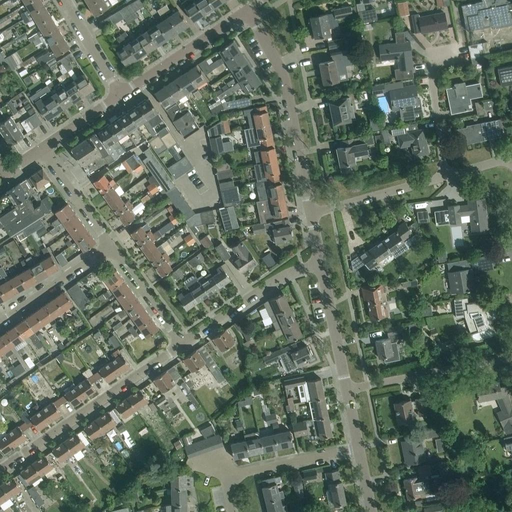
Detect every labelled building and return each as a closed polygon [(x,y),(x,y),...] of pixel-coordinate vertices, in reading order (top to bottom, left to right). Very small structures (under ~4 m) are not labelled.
[(45,7),(40,0),(31,0),(25,4),(29,10),(21,15),(23,19),(45,7)] [(96,0),(88,5),(95,16),(108,8),(107,7),(112,4),(109,0),(96,0)] [(203,14),(214,8),(208,0),(196,0),(194,1),(203,14)] [(403,0),(405,10),(414,9),(413,0),(403,0)] [(467,4),(461,5),(464,17),(478,14),(478,12),(479,12),(482,27),(493,25),(492,17),(509,14),(511,21),(507,22),(508,25),(511,24),(511,0),(482,0),(483,1),(470,4),(470,3),(467,4)] [(133,1),(129,3),(134,11),(138,9),(133,1)] [(193,21),(203,14),(194,1),(184,8),(193,21)] [(134,11),(129,3),(119,10),(123,17),(126,20),(136,14),(134,11)] [(167,5),(162,8),(166,13),(170,10),(167,5)] [(339,26),(337,19),(352,15),(350,6),(333,9),(334,13),(326,14),(310,17),(310,19),(308,19),(310,24),(311,24),(314,37),(321,36),(321,37),(330,35),(329,28),(339,26)] [(51,17),(45,7),(23,19),(26,24),(34,19),(38,25),(51,17)] [(166,13),(162,8),(157,11),(161,17),(166,13)] [(113,23),(123,17),(119,10),(108,17),(113,23)] [(178,10),(168,17),(177,30),(180,28),(181,29),(188,25),(178,10)] [(357,11),(360,23),(369,21),(367,10),(357,11)] [(444,13),(419,17),(418,14),(411,15),(414,33),(421,32),(421,33),(447,28),(444,13)] [(57,27),(51,17),(38,25),(41,30),(28,38),(31,42),(33,41),(57,27)] [(99,22),(103,29),(113,23),(108,17),(99,22)] [(173,33),(177,30),(168,17),(157,24),(167,39),(174,34),(173,33)] [(167,39),(157,24),(147,31),(156,44),(160,42),(160,43),(167,39)] [(63,37),(57,27),(33,41),(35,46),(43,41),(47,47),(50,45),(63,37)] [(9,29),(2,32),(4,38),(11,36),(9,29)] [(153,46),(156,44),(147,31),(137,37),(147,52),(154,48),(153,46)] [(396,43),(379,45),(381,60),(397,58),(397,60),(398,59),(399,68),(394,69),(396,79),(403,78),(403,76),(413,75),(413,74),(412,66),(411,56),(409,46),(409,41),(405,42),(404,31),(394,32),(396,43)] [(132,60),(136,58),(127,44),(124,40),(121,35),(116,38),(120,44),(114,48),(116,52),(126,66),(133,61),(132,60)] [(69,47),(63,37),(50,45),(56,55),(69,47)] [(140,57),(147,52),(137,37),(127,44),(136,58),(139,55),(140,57)] [(347,37),(327,41),(329,48),(346,45),(348,45),(347,37)] [(222,63),(225,61),(239,52),(236,48),(238,47),(233,40),(227,44),(226,44),(224,45),(225,46),(218,50),(223,57),(219,59),(222,63)] [(494,40),(481,43),(484,56),(497,53),(494,40)] [(470,58),(484,55),(481,43),(468,45),(470,58)] [(333,60),(319,63),(321,70),(322,75),(323,83),(338,80),(337,74),(346,72),(344,65),(352,63),(349,52),(351,51),(350,45),(348,45),(346,45),(329,48),(330,56),(332,55),(333,60)] [(69,62),(74,58),(70,52),(59,59),(67,71),(73,68),(69,62)] [(241,55),(239,52),(225,61),(232,71),(247,61),(242,54),(241,55)] [(11,55),(5,59),(7,63),(12,71),(16,68),(15,67),(18,65),(11,55)] [(484,56),(484,55),(470,58),(472,65),(485,62),(484,56)] [(222,63),(219,59),(209,65),(205,59),(198,64),(205,74),(216,67),(222,63)] [(251,68),(247,61),(232,71),(239,81),(252,72),(250,69),(251,68)] [(225,67),(222,63),(216,67),(219,71),(225,67)] [(196,65),(189,70),(190,71),(186,73),(195,87),(206,80),(196,65)] [(511,65),(497,69),(501,86),(511,85),(511,91),(511,65)] [(252,72),(239,81),(236,83),(238,88),(242,85),(246,92),(261,82),(256,75),(255,76),(252,72)] [(94,88),(84,73),(73,80),(82,94),(86,91),(87,93),(94,88)] [(195,87),(186,73),(183,76),(182,74),(175,79),(185,94),(195,87)] [(185,94),(175,79),(168,83),(169,85),(166,87),(177,104),(181,101),(183,103),(188,99),(185,94)] [(230,87),(236,83),(233,79),(227,83),(230,87)] [(79,96),(82,94),(73,80),(73,81),(63,87),(73,102),(80,97),(79,96)] [(66,106),(73,102),(63,87),(60,83),(54,86),(51,82),(47,85),(62,107),(65,105),(66,106)] [(446,89),(448,99),(450,98),(451,101),(449,102),(451,113),(471,109),(469,97),(481,94),(479,83),(465,86),(464,82),(454,84),(455,86),(452,87),(446,89)] [(239,88),(238,88),(236,83),(230,87),(217,96),(222,103),(223,102),(226,101),(224,98),(239,88)] [(372,85),(373,94),(385,92),(384,84),(372,85)] [(58,110),(62,107),(47,85),(42,88),(49,97),(43,101),(41,98),(35,102),(47,120),(59,111),(58,110)] [(183,114),(177,104),(166,87),(165,87),(164,86),(154,93),(158,99),(159,101),(160,101),(184,138),(199,127),(188,111),(183,114)] [(400,109),(402,118),(414,116),(413,113),(420,112),(419,108),(421,107),(420,101),(418,101),(415,86),(389,91),(393,110),(400,109)] [(197,99),(201,96),(197,90),(193,93),(197,99)] [(350,105),(349,97),(342,99),(341,92),(326,95),(327,102),(329,102),(333,124),(355,119),(352,105),(350,105)] [(145,99),(137,104),(157,134),(159,133),(161,136),(170,130),(148,98),(145,100),(145,99)] [(24,135),(10,115),(17,110),(10,99),(0,106),(0,129),(10,144),(24,135)] [(226,101),(223,102),(225,109),(238,106),(237,99),(226,101)] [(481,101),(475,103),(477,114),(483,113),(481,101)] [(221,102),(210,109),(214,116),(216,114),(221,109),(224,109),(221,102)] [(157,134),(137,104),(138,105),(135,107),(135,106),(127,111),(147,139),(147,140),(148,139),(157,134)] [(244,115),(247,115),(249,128),(256,126),(269,124),(265,105),(243,110),(244,115)] [(27,111),(30,116),(35,112),(32,107),(27,111)] [(147,139),(127,111),(128,112),(125,113),(125,112),(118,117),(137,146),(147,139)] [(36,112),(30,116),(37,126),(42,122),(36,112)] [(37,126),(30,116),(25,119),(32,129),(37,126)] [(227,116),(218,122),(207,129),(209,136),(230,131),(227,116)] [(137,146),(118,117),(110,122),(111,123),(109,125),(125,151),(127,150),(133,147),(134,148),(137,146)] [(503,129),(502,129),(500,118),(500,119),(467,126),(467,127),(455,129),(458,145),(464,144),(464,143),(482,140),(482,137),(493,135),(494,137),(503,135),(503,136),(504,136),(503,131),(503,129)] [(418,130),(416,123),(390,128),(392,136),(397,135),(400,147),(411,145),(413,156),(428,153),(424,133),(422,133),(421,129),(418,130)] [(125,151),(109,125),(108,125),(108,124),(100,129),(101,130),(98,132),(98,131),(98,132),(107,146),(105,147),(114,160),(118,155),(119,156),(125,151)] [(273,142),(269,124),(256,126),(258,139),(257,139),(259,144),(273,142)] [(157,134),(148,139),(152,145),(153,147),(158,154),(167,149),(177,142),(173,134),(170,130),(161,136),(159,133),(157,134)] [(114,160),(105,147),(95,132),(95,133),(90,137),(90,136),(70,149),(82,166),(89,176),(114,160)] [(353,155),(367,152),(366,144),(374,143),(372,134),(340,141),(342,147),(337,148),(340,165),(342,172),(350,171),(349,164),(354,162),(353,155)] [(220,135),(209,138),(212,153),(224,151),(220,135)] [(276,160),(273,142),(259,144),(260,150),(253,151),(256,164),(263,162),(276,160)] [(159,183),(161,187),(165,193),(176,186),(149,147),(143,152),(147,157),(142,160),(153,175),(159,183)] [(186,155),(167,168),(175,179),(193,167),(186,155)] [(133,169),(140,164),(138,160),(131,165),(133,169)] [(263,162),(256,164),(253,164),(257,182),(260,182),(280,178),(276,160),(263,162)] [(143,168),(140,164),(133,169),(137,173),(143,168)] [(42,168),(29,176),(26,179),(32,187),(35,185),(37,188),(49,179),(42,168)] [(101,192),(115,182),(112,179),(108,181),(103,174),(93,181),(101,192)] [(147,187),(149,190),(159,183),(153,175),(149,177),(148,180),(151,184),(147,187)] [(280,178),(260,182),(264,200),(284,196),(280,178)] [(219,183),(220,189),(234,186),(232,180),(219,183)] [(118,186),(115,182),(101,192),(109,203),(119,196),(114,189),(118,186)] [(0,196),(0,219),(11,236),(11,237),(16,234),(22,229),(32,223),(36,220),(49,212),(41,200),(27,209),(21,201),(28,196),(19,183),(0,196)] [(161,187),(159,183),(149,190),(152,194),(159,190),(159,189),(161,187)] [(189,204),(176,186),(165,193),(178,211),(189,204)] [(233,195),(238,194),(236,186),(234,186),(220,189),(224,207),(230,206),(235,205),(233,195)] [(117,214),(130,204),(128,200),(124,203),(119,196),(109,203),(117,214)] [(287,214),(284,196),(264,200),(266,212),(263,212),(264,219),(287,214)] [(46,197),(41,200),(49,212),(54,208),(46,197)] [(436,225),(460,222),(470,221),(471,230),(487,228),(487,225),(486,215),(485,215),(483,198),(467,200),(468,204),(458,206),(458,205),(448,206),(449,212),(447,212),(446,209),(434,211),(436,225)] [(55,212),(59,217),(51,223),(54,227),(74,213),(67,203),(55,212)] [(134,218),(134,217),(138,214),(130,204),(117,214),(125,225),(134,218)] [(195,213),(192,209),(189,204),(178,211),(185,220),(195,213)] [(168,216),(171,220),(177,215),(175,212),(171,205),(167,207),(171,214),(168,216)] [(230,206),(224,207),(218,208),(224,231),(235,227),(234,227),(232,223),(234,223),(230,206)] [(163,207),(151,215),(154,219),(166,210),(163,207)] [(212,209),(207,211),(209,223),(215,222),(212,209)] [(209,223),(207,211),(200,212),(203,224),(209,223)] [(203,224),(200,212),(195,213),(185,220),(189,227),(203,224)] [(74,213),(54,227),(50,231),(53,235),(65,226),(69,231),(81,222),(74,213)] [(149,215),(143,220),(146,223),(152,219),(149,215)] [(180,220),(177,215),(171,220),(174,224),(180,220)] [(43,218),(47,230),(52,229),(48,217),(43,218)] [(289,225),(288,218),(252,225),(253,233),(269,230),(270,234),(273,234),(275,244),(285,242),(284,238),(292,237),(292,236),(293,235),(292,230),(291,230),(289,225)] [(0,243),(11,236),(0,219),(0,243)] [(151,240),(155,238),(156,239),(161,236),(161,235),(174,225),(174,224),(171,220),(152,234),(138,243),(146,254),(156,247),(151,240)] [(76,241),(88,232),(81,222),(69,231),(76,241)] [(417,240),(414,235),(416,234),(416,233),(413,235),(404,222),(398,226),(400,228),(382,240),(390,251),(394,257),(408,247),(407,247),(417,240)] [(138,243),(152,234),(145,224),(141,227),(140,226),(130,233),(138,243)] [(16,234),(20,241),(27,237),(24,232),(22,229),(16,234)] [(96,242),(88,232),(76,241),(72,244),(68,247),(72,252),(80,246),(83,251),(96,242)] [(186,242),(193,237),(189,233),(183,238),(186,242)] [(200,240),(206,248),(211,243),(212,243),(207,235),(200,240)] [(196,241),(193,237),(186,242),(189,246),(196,241)] [(376,261),(390,251),(382,240),(365,252),(364,250),(358,254),(359,256),(350,262),(351,272),(357,268),(356,263),(362,259),(369,269),(378,263),(376,261)] [(154,265),(168,255),(174,251),(166,241),(160,246),(156,247),(146,254),(154,265)] [(248,252),(241,241),(232,247),(235,251),(237,250),(240,254),(232,259),(241,272),(256,262),(249,251),(248,252)] [(223,260),(230,255),(222,242),(215,247),(223,260)] [(22,244),(18,246),(23,255),(25,254),(27,253),(22,244)] [(62,251),(55,256),(61,267),(68,262),(62,251)] [(200,252),(196,255),(201,261),(204,259),(200,252)] [(269,253),(262,257),(269,266),(275,262),(269,253)] [(448,262),(449,272),(452,292),(466,289),(466,290),(469,290),(469,289),(473,288),(470,273),(468,273),(468,269),(473,268),(484,266),(492,265),(490,254),(448,262)] [(51,255),(40,261),(48,275),(58,268),(51,255)] [(170,259),(168,255),(154,265),(162,276),(172,269),(167,262),(170,259)] [(201,261),(196,255),(192,258),(197,264),(201,261)] [(48,275),(40,261),(35,264),(30,256),(25,259),(27,263),(30,267),(37,281),(48,275)] [(191,258),(186,262),(192,269),(196,266),(191,258)] [(218,272),(212,276),(219,287),(230,279),(221,265),(216,269),(218,272)] [(16,292),(9,279),(6,275),(7,275),(4,271),(1,267),(0,267),(0,276),(0,277),(0,276),(0,287),(6,298),(16,292)] [(37,281),(30,267),(19,273),(27,286),(37,281)] [(178,268),(175,270),(180,277),(183,274),(178,268)] [(103,278),(111,288),(123,279),(116,269),(103,278)] [(180,277),(175,270),(171,273),(176,280),(180,277)] [(27,286),(19,273),(9,279),(16,292),(27,286)] [(219,287),(212,276),(205,281),(203,277),(199,281),(208,294),(219,287)] [(130,289),(123,279),(111,288),(118,298),(130,289)] [(197,302),(208,294),(199,281),(194,283),(197,287),(190,291),(197,302)] [(91,302),(77,283),(67,290),(81,309),(91,302)] [(371,319),(385,316),(380,293),(385,292),(384,283),(362,288),(364,300),(367,299),(371,319)] [(137,299),(130,289),(118,298),(125,308),(137,299)] [(64,291),(54,298),(63,310),(73,303),(64,291)] [(186,309),(197,302),(190,291),(184,296),(181,292),(177,296),(186,309)] [(266,307),(270,316),(289,307),(283,293),(266,301),(268,306),(266,307)] [(493,311),(494,310),(502,307),(489,311),(488,301),(468,303),(467,297),(453,299),(456,317),(465,316),(471,333),(470,333),(470,334),(471,333),(471,334),(472,336),(473,336),(475,337),(477,338),(479,338),(480,338),(480,339),(494,334),(489,319),(491,318),(492,317),(493,316),(493,313),(493,311)] [(63,310),(54,298),(44,305),(53,317),(63,310)] [(132,317),(144,308),(137,299),(125,308),(121,310),(117,313),(120,318),(128,312),(132,317)] [(53,317),(44,305),(35,312),(43,324),(53,317)] [(296,321),(289,307),(270,316),(262,319),(264,325),(272,322),(276,330),(296,321)] [(139,327),(151,318),(144,308),(132,317),(139,327)] [(43,324),(35,312),(25,319),(33,331),(37,328),(43,324)] [(159,328),(151,318),(139,327),(146,337),(159,328)] [(242,332),(243,333),(250,330),(247,325),(246,326),(241,318),(234,323),(241,333),(242,332)] [(33,331),(25,319),(15,326),(23,338),(28,335),(40,351),(44,348),(39,340),(39,339),(36,335),(33,331)] [(113,327),(115,330),(122,324),(120,321),(113,327)] [(302,335),(296,321),(276,330),(273,331),(275,337),(285,333),(288,341),(302,335)] [(401,325),(386,328),(388,338),(375,340),(379,358),(383,357),(384,362),(393,360),(392,355),(398,354),(396,339),(403,338),(401,325)] [(23,338),(15,326),(4,333),(13,345),(23,338)] [(234,342),(225,329),(212,338),(221,351),(234,342)] [(247,342),(254,340),(250,330),(243,333),(247,342)] [(16,356),(1,335),(0,335),(0,354),(4,352),(7,357),(9,356),(11,359),(16,356)] [(119,344),(112,335),(108,338),(108,339),(107,341),(109,344),(111,343),(114,348),(119,344)] [(61,341),(57,344),(62,351),(69,347),(67,343),(64,345),(61,341)] [(192,371),(205,362),(219,383),(225,379),(217,367),(218,367),(202,345),(183,359),(192,371)] [(311,356),(311,355),(312,354),(310,350),(309,350),(306,345),(291,352),(288,346),(264,357),(267,364),(283,356),(289,370),(306,362),(305,359),(311,356)] [(116,358),(110,362),(118,374),(130,366),(118,349),(112,353),(116,358)] [(9,368),(16,377),(24,370),(22,368),(24,366),(19,360),(9,368)] [(107,382),(118,374),(110,362),(99,370),(93,374),(97,379),(102,375),(107,382)] [(174,381),(181,376),(173,365),(153,379),(162,392),(175,383),(174,381)] [(91,383),(97,379),(93,374),(88,378),(87,378),(76,385),(84,398),(95,390),(91,383)] [(303,382),(306,401),(324,397),(320,378),(304,381),(303,376),(283,380),(284,386),(303,382)] [(496,397),(502,410),(497,412),(506,433),(511,430),(511,405),(511,406),(507,393),(505,386),(499,387),(498,381),(497,381),(497,382),(476,386),(476,385),(475,385),(479,400),(496,397)] [(261,383),(251,387),(253,394),(264,392),(261,383)] [(73,406),(84,398),(76,385),(64,393),(65,394),(59,398),(62,403),(68,399),(73,406)] [(140,389),(127,397),(136,410),(148,401),(140,389)] [(167,400),(163,396),(155,402),(158,406),(167,400)] [(136,410),(127,397),(115,405),(124,418),(136,410)] [(328,416),(324,397),(306,401),(308,401),(312,419),(311,420),(328,416)] [(398,423),(413,420),(411,408),(417,407),(419,415),(426,414),(422,397),(415,398),(416,400),(410,401),(409,399),(394,403),(398,423)] [(56,407),(62,403),(59,398),(53,402),(53,401),(41,409),(50,421),(61,414),(56,407)] [(154,412),(158,410),(153,402),(149,404),(154,412)] [(38,429),(50,421),(41,409),(30,417),(26,412),(21,416),(25,422),(28,427),(34,423),(38,429)] [(108,411),(96,419),(104,431),(117,423),(108,411)] [(332,435),(328,416),(311,420),(315,438),(332,435)] [(104,431),(96,419),(84,427),(92,440),(104,431)] [(292,423),(295,436),(307,433),(305,421),(292,423)] [(22,431),(28,427),(25,422),(19,426),(18,425),(7,433),(15,445),(27,437),(22,431)] [(126,429),(123,424),(117,428),(121,433),(126,429)] [(441,435),(440,428),(425,431),(427,438),(441,435)] [(289,430),(274,433),(278,448),(292,444),(289,430)] [(263,451),(260,437),(258,432),(244,435),(245,440),(248,455),(263,451)] [(0,447),(4,453),(15,445),(7,433),(0,437),(0,447)] [(76,433),(64,441),(73,453),(85,445),(76,433)] [(278,448),(274,433),(260,437),(263,451),(278,448)] [(219,434),(213,436),(217,447),(223,445),(219,434)] [(511,435),(503,438),(506,449),(511,448),(511,454),(511,435)] [(217,447),(213,436),(207,438),(211,449),(217,447)] [(211,449),(207,438),(202,440),(206,451),(211,449)] [(406,463),(424,459),(420,438),(402,441),(406,463)] [(179,439),(173,443),(177,449),(183,445),(179,439)] [(206,451),(202,440),(196,442),(200,454),(206,451)] [(248,455),(245,440),(230,444),(233,458),(248,455)] [(73,453),(64,441),(52,449),(60,462),(73,453)] [(200,454),(196,442),(190,444),(194,456),(200,454)] [(194,456),(190,444),(184,446),(188,458),(194,456)] [(45,454),(32,463),(41,475),(53,467),(45,454)] [(41,475),(32,463),(20,471),(29,484),(41,475)] [(419,476),(403,479),(407,498),(420,496),(420,494),(427,493),(424,475),(431,474),(429,465),(417,467),(419,476)] [(303,472),(305,480),(317,477),(315,470),(303,472)] [(325,472),(327,483),(330,483),(331,491),(327,491),(330,506),(346,503),(341,480),(340,481),(338,470),(325,472)] [(171,473),(171,488),(186,488),(185,473),(171,473)] [(13,476),(1,485),(9,497),(21,489),(13,476)] [(262,486),(265,501),(284,497),(282,490),(278,491),(276,483),(281,482),(279,476),(261,480),(263,486),(262,486)] [(0,503),(9,497),(1,485),(0,485),(0,503)] [(33,485),(27,489),(31,494),(36,490),(33,485)] [(186,503),(186,488),(171,488),(171,503),(186,503)] [(40,495),(34,499),(38,506),(45,501),(40,495)] [(286,511),(288,511),(284,497),(265,501),(268,511),(286,511)] [(20,511),(17,502),(11,504),(13,511),(20,511)] [(444,511),(454,510),(454,507),(455,507),(454,505),(453,506),(453,502),(424,508),(424,511),(444,511)] [(186,511),(186,503),(171,503),(171,511),(186,511)]
